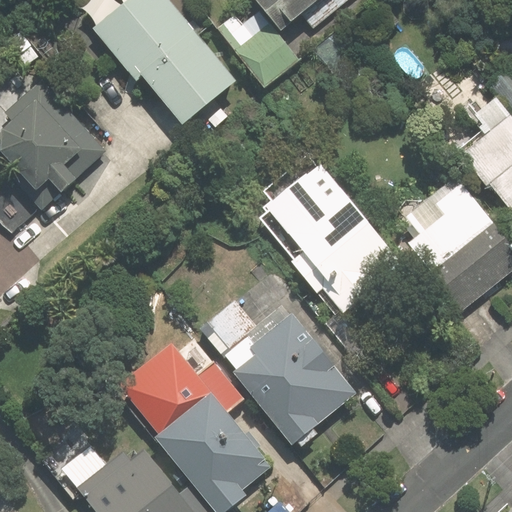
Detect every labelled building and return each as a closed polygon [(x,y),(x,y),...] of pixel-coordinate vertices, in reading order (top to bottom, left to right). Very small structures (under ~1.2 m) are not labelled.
[(0,0),(0,32),(16,19),(0,0)] [(111,0),(97,13),(106,22),(98,29),(144,82),(149,77),(194,128),(247,81),(175,0),(111,0)] [(307,19),(316,30),(349,0),(259,0),(290,34),(307,19)] [(304,57),(261,10),(230,38),(273,85),(304,57)] [(503,99),(480,117),(492,133),(467,153),(511,207),(511,67),(491,85),(502,98),(503,99)] [(0,136),(0,143),(44,189),(55,179),(68,194),(85,177),(72,163),(89,146),(72,128),(82,118),(43,77),(8,111),(17,121),(0,136)] [(325,162),(274,207),(313,250),(298,263),(324,293),(330,288),(352,313),(412,259),(325,162)] [(442,190),(412,215),(427,233),(412,246),(468,313),(511,277),(511,268),(511,232),(466,177),(446,194),(442,190)] [(295,314),(280,297),(254,319),(238,299),(203,329),(200,325),(181,342),(198,362),(196,364),(221,394),(242,376),(305,450),(325,433),(320,427),(365,389),(298,311),(295,314)] [(219,392),(215,395),(191,364),(164,385),(175,399),(163,408),(175,425),(162,435),(195,480),(219,511),(232,511),(255,495),(249,488),(266,475),(268,444),(257,429),(250,434),(219,392)] [(83,487),(112,463),(96,444),(67,468),(83,487)] [(219,511),(195,480),(184,488),(154,448),(91,496),(103,511),(219,511)]
